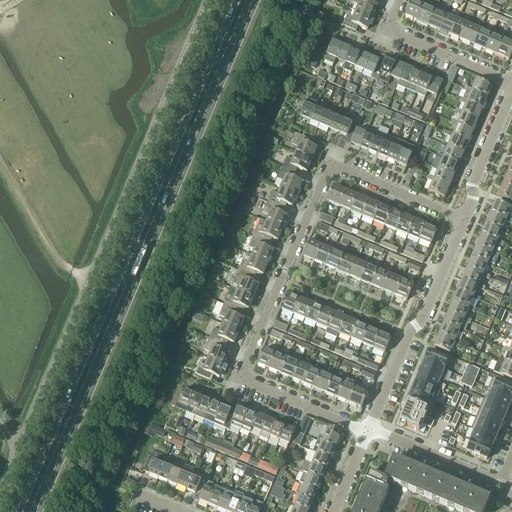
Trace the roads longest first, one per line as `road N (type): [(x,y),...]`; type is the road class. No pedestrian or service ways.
road 1 (primary): [(32,511),(250,0)]
road 2 (primary): [(236,0),(19,511)]
road 3 (unclassified): [(0,494),(209,0)]
road 4 (residential): [(462,219),(337,167),(327,172),(240,378),(365,431)]
road 5 (residential): [(365,431),(462,219)]
road 6 (residential): [(399,0),(391,25),(397,34),(511,83)]
road 7 (track): [(89,282),(59,262),(0,160)]
road 8 (residential): [(500,483),(365,431)]
road 9 (residential): [(462,219),(511,88)]
